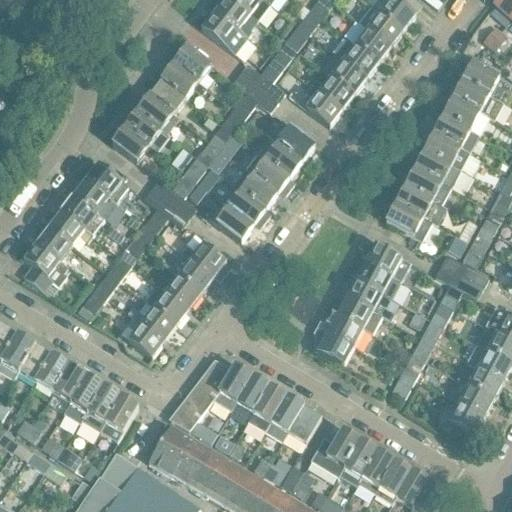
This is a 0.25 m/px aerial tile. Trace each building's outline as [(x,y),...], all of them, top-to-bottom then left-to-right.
[(269,12),(253,0),(227,0),(225,3),(257,28),(269,12)] [(253,0),(269,12),(278,0),(253,0)] [(335,0),(321,0),(321,1),(332,10),(338,2),(335,0)] [(405,0),(397,0),(394,5),(414,21),(421,12),(405,0)] [(511,27),(511,26),(511,0),(503,0),(493,12),(511,27)] [(321,1),(315,9),(326,18),(332,10),(321,1)] [(225,3),(213,19),(247,45),(248,45),(247,44),(252,38),(250,37),(257,28),(225,3)] [(414,21),(394,5),(391,3),(379,19),(403,38),(416,22),(414,21)] [(326,18),(315,9),(309,17),(320,26),(326,18)] [(302,25),(309,17),(301,12),(295,20),(302,25)] [(369,12),(356,29),(390,55),(403,38),(379,19),(369,12)] [(309,17),(302,25),(314,34),(320,26),(309,17)] [(247,45),(213,19),(200,35),(235,62),(247,45)] [(302,25),(297,33),(308,41),(314,34),(302,25)] [(390,55),(356,29),(346,44),(379,70),(390,55)] [(297,33),(290,41),(302,50),(308,41),(297,33)] [(496,34),(489,41),(500,51),(506,44),(496,34)] [(302,50),(290,41),(284,49),(295,58),(302,50)] [(500,51),(489,41),(483,48),(493,58),(500,51)] [(379,70),(346,44),(333,61),(341,68),(366,87),(379,70)] [(284,49),(278,57),(289,66),(295,58),(284,49)] [(186,55),(173,71),(197,90),(198,89),(210,73),(186,55)] [(278,57),(272,65),(283,73),(289,66),(278,57)] [(333,61),(320,77),(329,84),(354,103),(366,87),(341,68),(333,61)] [(272,65),(266,73),(277,81),(283,73),(272,65)] [(471,70),(462,89),(489,103),(488,104),(497,108),(503,98),(506,99),(509,93),(498,85),(471,70)] [(197,90),(173,71),(161,87),(185,106),(192,97),(200,103),(206,95),(198,89),(197,90)] [(246,71),(239,81),(258,96),(266,86),(259,81),(246,71)] [(277,81),(266,73),(259,81),(266,86),(271,90),(277,81)] [(258,96),(239,81),(231,91),(245,101),(250,105),(258,96)] [(354,103),(329,84),(322,92),(314,86),(309,93),(341,118),(354,103)] [(271,90),(266,86),(258,96),(277,111),(285,101),(271,90)] [(185,106),(161,87),(148,103),(173,121),(185,106)] [(462,89),(452,106),(479,121),(479,120),(488,125),(492,127),(501,111),(497,108),(488,104),(489,103),(462,89)] [(341,118),(309,93),(304,99),(312,106),(304,116),(329,135),(341,118)] [(258,96),(250,105),(256,110),(270,120),(277,111),(258,96)] [(256,110),(250,105),(245,101),(238,109),(250,118),(256,110)] [(148,103),(136,118),(166,141),(179,126),(173,121),(148,103)] [(452,106),(443,124),(470,138),(470,137),(478,141),(479,142),(488,125),(479,120),(479,121),(452,106)] [(250,118),(238,109),(232,117),(244,126),(250,118)] [(129,128),(124,134),(148,153),(156,159),(168,143),(166,141),(136,118),(134,117),(126,126),(129,128)] [(244,126),(232,117),(226,125),(238,134),(244,126)] [(443,124),(433,141),(460,156),(461,155),(469,159),(478,141),(470,137),(470,138),(443,124)] [(238,134),(226,125),(220,133),(231,142),(238,134)] [(269,145),(301,170),(314,154),(282,129),(269,145)] [(220,133),(214,141),(225,149),(219,158),(228,165),(240,149),(231,142),(220,133)] [(148,153),(124,134),(111,151),(135,170),(148,153)] [(225,149),(214,141),(208,149),(219,158),(225,149)] [(433,141),(424,159),(451,173),(459,177),(469,159),(461,155),(460,156),(433,141)] [(301,170),(269,145),(257,161),(265,168),(289,186),(301,170)] [(219,158),(208,149),(202,156),(213,165),(219,158)] [(213,165),(202,156),(195,165),(207,173),(213,165)] [(451,173),(424,159),(414,176),(441,191),(442,191),(450,195),(460,178),(459,177),(451,173)] [(257,161),(245,177),(277,202),(281,197),(285,201),(294,190),(289,186),(265,168),(257,161)] [(195,165),(189,172),(201,181),(207,173),(195,165)] [(96,170),(84,187),(114,210),(115,210),(127,194),(96,170)] [(201,181),(189,172),(183,180),(195,189),(201,181)] [(441,191),(414,176),(405,194),(432,209),(441,191)] [(245,177),(232,193),(265,217),(277,202),(245,177)] [(183,180),(177,188),(189,197),(195,189),(183,180)] [(511,183),(508,181),(503,190),(511,194),(511,183)] [(158,186),(150,196),(169,211),(177,201),(171,196),(158,186)] [(84,187),(71,202),(104,227),(117,211),(115,210),(114,210),(84,187)] [(189,197),(177,188),(171,196),(177,201),(182,205),(189,197)] [(511,194),(503,190),(498,198),(511,205),(511,203),(511,194)] [(232,193),(220,209),(252,233),(256,229),(261,232),(269,221),(265,217),(232,193)] [(405,194),(395,212),(431,231),(435,233),(445,216),(432,209),(405,194)] [(169,211),(150,196),(142,206),(156,216),(162,221),(169,211)] [(511,205),(498,198),(494,207),(507,214),(511,205)] [(182,205),(177,201),(169,211),(188,226),(196,216),(182,205)] [(71,202),(59,218),(91,243),(104,227),(71,202)] [(494,207),(489,216),(502,223),(507,214),(494,207)] [(252,233),(220,209),(208,225),(240,250),(252,233)] [(188,226),(169,211),(162,221),(167,225),(181,235),(188,226)] [(395,212),(386,230),(421,249),(431,231),(395,212)] [(162,221),(156,216),(149,224),(161,233),(167,225),(162,221)] [(502,223),(489,216),(484,225),(497,232),(492,241),(497,243),(504,230),(499,227),(502,223)] [(91,243),(59,218),(47,234),(71,253),(79,243),(87,249),(91,243)] [(149,224),(143,232),(155,241),(161,233),(149,224)] [(484,225),(479,234),(492,241),(497,232),(484,225)] [(468,245),(475,232),(465,227),(459,240),(468,245)] [(155,241),(143,232),(137,240),(149,249),(155,241)] [(71,253),(47,234),(35,250),(59,269),(59,268),(71,253)] [(492,241),(479,234),(475,243),(487,249),(492,241)] [(137,240),(131,248),(142,257),(149,249),(137,240)] [(487,249),(475,243),(470,252),(483,258),(487,249)] [(142,257),(131,248),(124,256),(136,265),(142,257)] [(35,250),(22,266),(31,274),(23,285),(42,299),(50,288),(57,294),(66,283),(63,281),(68,274),(59,268),(59,269),(35,250)] [(186,253),(180,260),(189,267),(212,285),(217,280),(221,284),(230,273),(225,269),(201,251),(194,260),(186,253)] [(364,269),(399,288),(400,288),(398,287),(401,280),(395,277),(401,265),(374,251),(364,269)] [(483,258),(470,252),(465,260),(478,267),(483,258)] [(124,256),(118,264),(130,273),(136,265),(124,256)] [(189,267),(180,260),(168,277),(176,283),(200,301),(212,285),(189,267)] [(465,260),(460,269),(466,274),(473,277),(478,267),(465,260)] [(445,262),(439,273),(461,284),(466,274),(460,269),(445,262)] [(130,273),(118,264),(112,272),(124,281),(130,273)] [(399,288),(364,269),(354,287),(390,306),(399,288)] [(112,272),(106,279),(118,288),(124,281),(112,272)] [(461,284),(439,273),(434,283),(448,291),(455,295),(461,284)] [(473,277),(466,274),(461,284),(482,296),(487,285),(473,277)] [(106,279),(100,287),(112,296),(118,288),(106,279)] [(176,283),(164,299),(188,317),(200,301),(176,283)] [(482,296),(461,284),(455,295),(461,299),(476,307),(482,296)] [(112,296),(100,287),(94,295),(106,304),(112,296)] [(354,287),(345,305),(380,324),(393,331),(398,321),(385,314),(390,306),(354,287)] [(455,295),(448,291),(443,300),(456,307),(461,299),(455,295)] [(188,317),(164,299),(156,293),(144,308),(152,314),(176,333),(188,317)] [(94,295),(88,303),(100,312),(106,304),(94,295)] [(443,300),(438,309),(452,316),(456,307),(443,300)] [(88,303),(81,311),(93,321),(100,312),(88,303)] [(380,324),(345,305),(335,322),(363,337),(363,336),(371,340),(380,324)] [(452,316),(438,309),(434,318),(447,325),(452,316)] [(93,321),(81,311),(76,319),(88,327),(93,321)] [(132,314),(127,320),(132,324),(140,330),(163,349),(176,333),(152,314),(145,324),(132,314)] [(511,325),(494,316),(485,334),(511,349),(511,325)] [(447,325),(434,318),(429,326),(442,333),(447,325)] [(415,319),(408,331),(418,336),(425,324),(415,319)] [(319,327),(315,334),(353,355),(363,337),(335,322),(329,334),(319,327)] [(140,330),(132,324),(127,331),(134,337),(127,347),(151,365),(163,349),(140,330)] [(429,326),(424,335),(437,342),(442,333),(429,326)] [(0,332),(0,368),(16,342),(0,332)] [(353,355),(315,334),(312,340),(313,341),(313,357),(316,358),(343,373),(353,355)] [(511,349),(485,334),(475,352),(511,371),(511,349)] [(437,342),(424,335),(420,344),(433,351),(437,342)] [(16,342),(0,368),(0,379),(12,387),(17,379),(18,379),(33,352),(16,342)] [(433,351),(420,344),(415,353),(428,360),(433,351)] [(33,352),(18,379),(35,389),(50,363),(33,352)] [(511,372),(511,371),(475,352),(466,369),(476,374),(476,375),(503,390),(511,372)] [(415,353),(410,362),(423,369),(428,360),(415,353)] [(410,362),(406,370),(419,377),(423,369),(410,362)] [(50,363),(35,389),(52,399),(68,373),(50,363)] [(199,386),(168,426),(189,438),(198,426),(213,407),(214,408),(219,398),(232,377),(214,367),(200,385),(199,386)] [(419,377),(406,370),(401,379),(414,386),(419,377)] [(85,383),(68,373),(52,399),(69,410),(85,383)] [(219,398),(214,408),(231,418),(235,410),(251,383),(239,376),(234,373),(232,377),(219,398)] [(503,390),(476,375),(466,392),(493,407),(503,390)] [(414,386),(401,379),(396,388),(409,395),(414,386)] [(69,410),(65,417),(81,427),(102,393),(85,383),(69,410)] [(235,410),(252,420),(253,420),(268,394),(251,383),(235,410)] [(396,388),(391,398),(404,405),(409,395),(396,388)] [(493,407),(466,392),(461,403),(451,398),(448,405),(457,410),(484,425),(493,407)] [(102,393),(81,427),(99,438),(119,404),(102,393)] [(253,420),(252,420),(246,429),(264,439),(269,430),(270,431),(285,404),(268,394),(253,420)] [(137,414),(119,404),(99,438),(117,449),(137,414)] [(269,430),(264,439),(281,449),(282,448),(286,440),(287,441),(303,414),(285,404),(270,431),(269,430)] [(484,425),(457,410),(447,428),(474,443),(484,425)] [(287,441),(286,440),(282,448),(289,451),(293,444),(304,451),(320,425),(303,414),(287,441)] [(24,444),(32,432),(23,426),(15,438),(24,444)] [(213,436),(198,426),(189,438),(205,448),(213,436)] [(32,432),(24,444),(32,450),(41,438),(32,432)] [(165,480),(187,444),(170,433),(148,470),(165,480)] [(309,468),(319,474),(337,485),(338,483),(358,448),(341,438),(333,451),(323,445),(309,468)] [(12,459),(18,450),(3,440),(0,444),(0,452),(11,461),(12,459)] [(228,461),(236,449),(226,443),(219,456),(228,461)] [(301,511),(187,444),(165,480),(218,511),(301,511)] [(358,448),(338,483),(355,493),(356,491),(376,459),(358,448)] [(57,466),(65,454),(56,449),(48,460),(57,466)] [(236,449),(228,461),(237,466),(244,453),(236,449)] [(31,460),(18,450),(12,459),(26,468),(31,460)] [(65,454),(57,466),(65,472),(74,478),(82,465),(73,460),(65,454)] [(32,459),(31,460),(26,468),(25,469),(42,481),(50,471),(32,459)] [(115,459),(100,483),(124,499),(139,476),(115,459)] [(376,459),(356,491),(373,501),(393,469),(376,459)] [(263,481),(270,469),(261,463),(253,476),(263,481)] [(274,471),(270,469),(263,481),(281,492),(292,472),(278,464),(274,471)] [(393,469),(373,501),(390,511),(394,505),(410,479),(393,469)] [(66,482),(50,471),(42,481),(59,492),(66,482)] [(91,490),(99,478),(90,472),(82,484),(91,490)] [(292,472),(281,492),(291,498),(302,479),(292,472)] [(192,511),(139,476),(124,499),(114,511),(192,511)] [(410,479),(394,505),(405,511),(413,511),(427,489),(410,479)] [(92,496),(82,511),(81,511),(114,511),(124,499),(100,483),(92,496)] [(82,511),(92,496),(82,489),(72,503),(82,511)] [(427,489),(413,511),(437,511),(445,500),(427,489)] [(326,503),(320,511),(331,511),(334,508),(326,503)]
